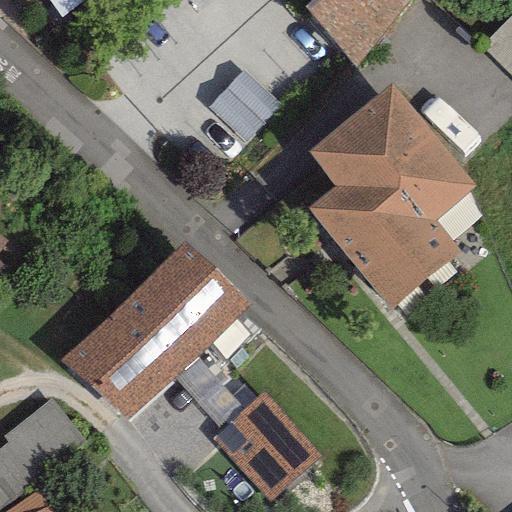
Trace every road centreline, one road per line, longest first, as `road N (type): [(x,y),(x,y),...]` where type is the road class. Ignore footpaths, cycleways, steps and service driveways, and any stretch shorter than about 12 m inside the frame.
road 1 (residential): [(428,511),(385,424),(0,63)]
road 2 (unknown): [(29,379),(170,223)]
